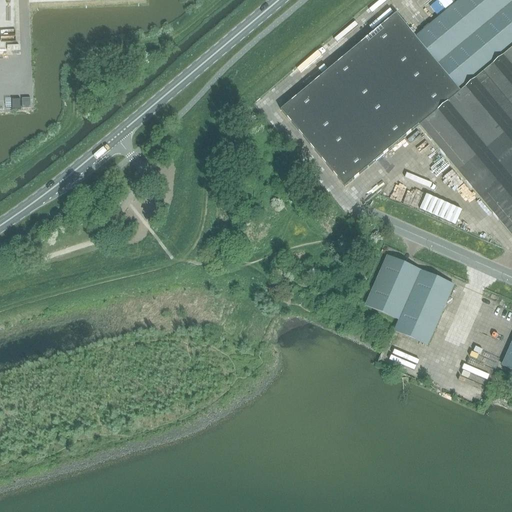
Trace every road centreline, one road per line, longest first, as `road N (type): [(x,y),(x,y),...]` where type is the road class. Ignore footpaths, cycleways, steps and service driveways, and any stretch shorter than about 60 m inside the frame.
road 1 (primary): [(115,136),(278,0)]
road 2 (unclassified): [(376,222),(511,280)]
road 3 (primary): [(115,136),(0,225)]
